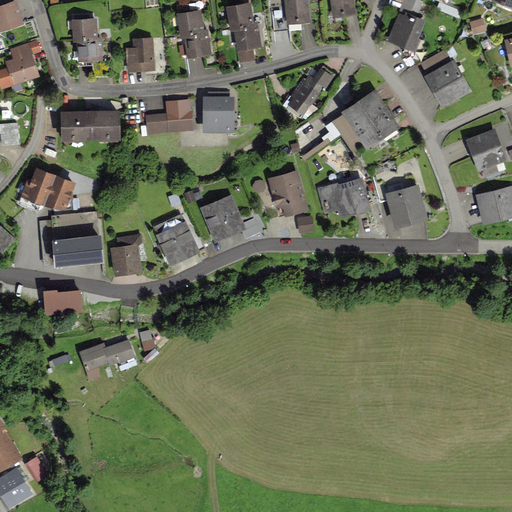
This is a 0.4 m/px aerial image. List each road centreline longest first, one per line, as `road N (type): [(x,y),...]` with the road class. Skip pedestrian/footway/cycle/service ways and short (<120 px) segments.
road 1 (residential): [(0,273),(135,291),(269,245),(461,246)]
road 2 (residential): [(65,82),(88,91),(144,90),(215,82),(323,53),(361,53)]
road 3 (residential): [(65,82),(42,97),(30,151),(0,189)]
